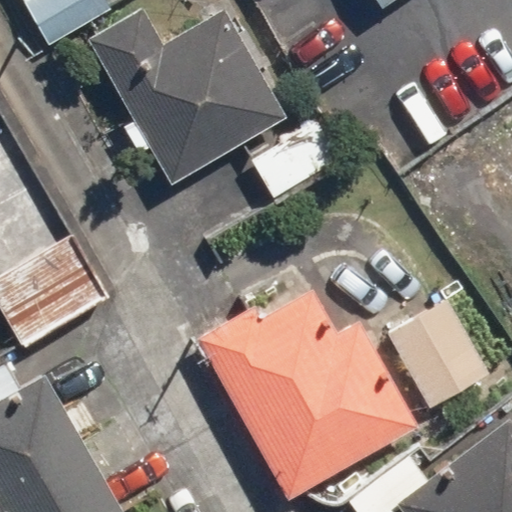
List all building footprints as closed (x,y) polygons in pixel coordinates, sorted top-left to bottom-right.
[(16,0),(15,1),(36,41),(101,8),(96,0),(16,0)] [(130,2),(75,35),(165,182),(290,106),(225,0),(219,0),(153,40),(130,2)] [(94,294),(57,239),(0,277),(0,319),(18,346),(94,294)] [(333,329),(307,280),(191,341),(276,501),(412,428),(354,318),(333,329)] [(444,290),(378,332),(425,405),(491,363),(444,290)] [(111,511),(30,371),(10,383),(0,365),(0,511),(111,511)] [(511,511),(511,408),(508,403),(420,473),(403,451),(341,501),(350,511),(511,511)]
